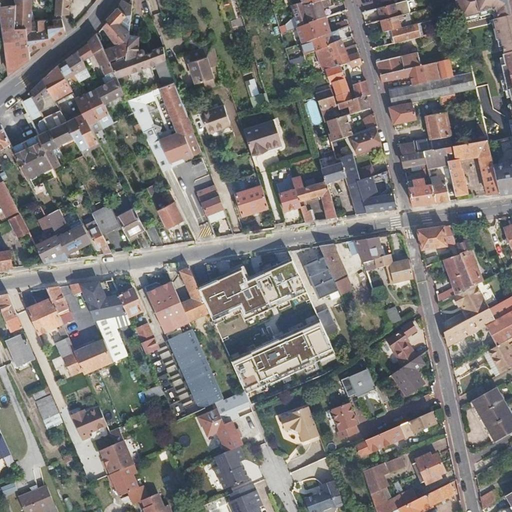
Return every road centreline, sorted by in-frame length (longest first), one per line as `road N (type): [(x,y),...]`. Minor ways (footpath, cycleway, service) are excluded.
road 1 (primary): [(407,220),(0,283)]
road 2 (unclassified): [(470,511),(407,220)]
road 3 (unclassified): [(350,0),(407,220)]
road 4 (tertiary): [(109,0),(0,99)]
